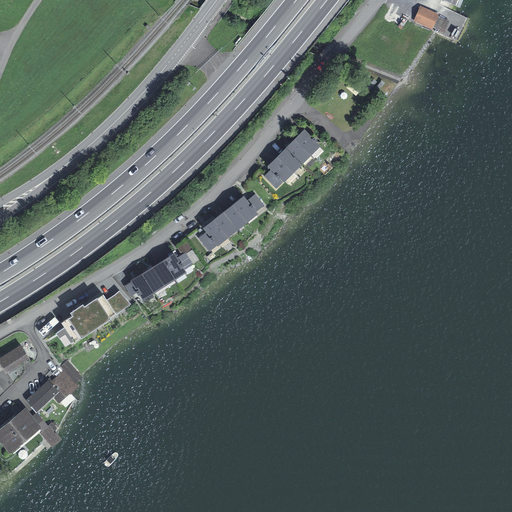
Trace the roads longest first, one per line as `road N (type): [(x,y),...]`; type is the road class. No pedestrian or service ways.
road 1 (residential): [(0,332),(193,213),(375,0)]
road 2 (trunk): [(0,301),(113,224),(178,167),(326,0)]
road 3 (trunk): [(296,0),(149,161),(0,273)]
road 4 (primary): [(217,0),(89,145)]
